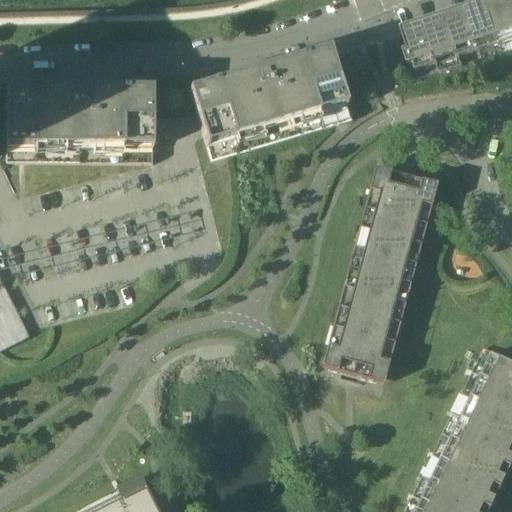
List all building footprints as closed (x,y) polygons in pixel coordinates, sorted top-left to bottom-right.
[(508,0),(492,0),(486,2),(488,7),(501,45),(511,41),(511,9),(509,1),(508,0)] [(486,2),(465,9),(467,14),(480,52),(501,45),(488,7),(486,2)] [(465,9),(444,16),(446,21),(459,59),(460,59),(480,52),(467,14),(465,9)] [(444,16),(424,23),(425,28),(438,66),(437,66),(439,75),(440,75),(463,68),(463,67),(460,59),(459,59),(446,21),(444,16)] [(424,23),(401,30),(403,35),(408,51),(404,53),(409,67),(413,66),(416,73),(437,66),(438,66),(425,28),(424,23)] [(190,93),(206,150),(211,164),(351,123),(330,52),(269,69),(267,64),(250,69),(251,75),(190,93)] [(6,91),(6,151),(6,166),(152,167),(152,152),(153,92),(89,92),(89,86),(71,86),(71,91),(6,91)] [(389,365),(388,365),(430,210),(436,188),(430,186),(405,179),(375,171),(369,193),(328,348),(327,348),(321,370),(383,387),(389,365)] [(486,511),(511,460),(511,367),(489,357),(415,511),(486,511)] [(154,511),(144,491),(143,492),(138,481),(76,511),(154,511)]
